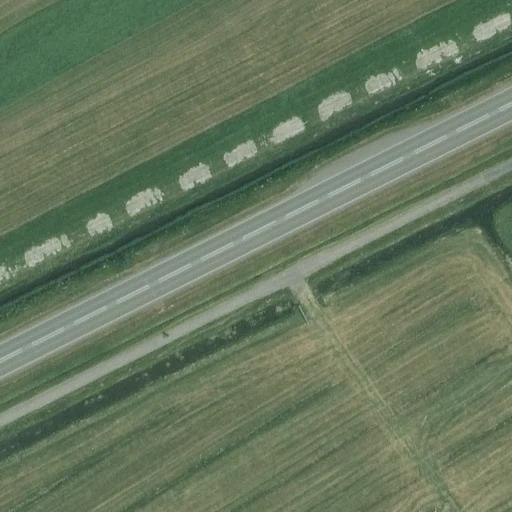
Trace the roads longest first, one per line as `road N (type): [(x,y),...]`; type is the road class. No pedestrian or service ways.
road 1 (trunk): [(0,361),(511,104)]
road 2 (unclassified): [(0,421),(511,165)]
